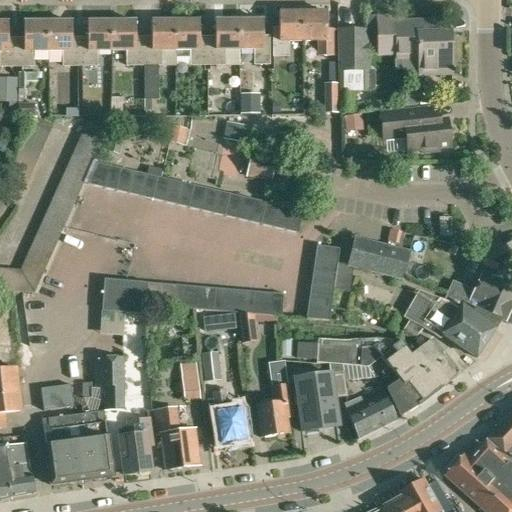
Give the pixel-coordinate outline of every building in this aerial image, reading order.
[(327,13),(303,14),(304,43),(318,43),(319,58),(334,58),(333,31),(327,32),(327,13)] [(304,43),(303,14),(279,15),(280,32),(273,32),(274,59),(289,58),(288,44),(304,43)] [(401,16),(376,17),(377,41),(378,56),(395,55),(395,70),(417,69),(417,76),(452,75),(450,32),(431,33),(430,21),(401,22),(401,16)] [(263,21),(239,22),(240,52),(255,51),(255,66),(270,66),(270,40),(263,40),(263,21)] [(112,23),(112,53),(127,52),(127,67),(142,66),(142,40),(136,40),(136,22),(112,23)] [(176,52),(176,22),(152,22),(152,40),(145,41),(146,67),(161,67),(161,52),(176,52)] [(176,22),(176,52),(191,52),(191,67),(206,66),(206,40),(200,40),(200,22),(176,22)] [(240,52),(239,22),(216,22),(216,40),(209,40),(210,67),(225,66),(224,52),(240,52)] [(0,23),(0,68),(14,68),(14,41),(8,41),(8,23),(0,23)] [(48,54),(48,23),(24,23),(25,41),(18,41),(18,68),(33,68),(33,54),(48,54)] [(72,23),(48,23),(48,54),(63,54),(63,68),(78,68),(78,41),(72,41),(72,23)] [(112,53),(112,23),(88,23),(88,41),(82,41),(83,67),(96,67),(96,53),(112,53)] [(338,30),(339,111),(353,110),(353,106),(353,91),(368,91),(368,90),(369,90),(370,89),(371,89),(372,88),(372,87),(373,86),(373,85),(373,77),(372,75),(372,74),(371,73),(370,72),(368,72),(367,71),(362,71),(361,30),(338,30)] [(26,93),(25,89),(27,89),(27,82),(36,82),(36,73),(17,74),(18,93),(26,93)] [(0,80),(0,94),(15,94),(15,74),(0,74),(0,80)] [(338,114),(337,87),(325,87),(325,114),(338,114)] [(419,95),(419,106),(433,105),(432,94),(419,95)] [(32,117),(34,117),(33,104),(18,104),(19,118),(32,117)] [(420,112),(381,116),(383,141),(406,139),(408,154),(422,152),(422,156),(439,154),(438,150),(450,149),(447,122),(440,123),(438,110),(420,112)] [(368,113),(349,117),(352,134),(372,130),(368,113)] [(0,193),(19,201),(23,190),(52,126),(32,118),(2,182),(0,187),(0,193)] [(0,291),(35,294),(106,131),(87,122),(20,270),(0,268),(0,291)] [(181,125),(176,145),(190,148),(195,128),(181,125)] [(274,162),(250,157),(246,177),(271,181),(274,162)] [(97,187),(104,165),(96,164),(96,165),(87,185),(97,187)] [(104,165),(97,187),(110,190),(115,168),(104,165)] [(128,171),(115,168),(110,190),(122,193),(128,171)] [(128,171),(122,193),(131,195),(138,173),(128,171)] [(150,176),(138,173),(131,195),(144,198),(150,176)] [(162,179),(150,176),(144,198),(157,201),(162,179)] [(162,179),(157,201),(168,204),(175,182),(162,179)] [(175,182),(168,204),(181,207),(187,185),(175,182)] [(187,185),(181,207),(194,210),(200,188),(187,185)] [(200,188),(194,210),(207,213),(213,191),(200,188)] [(227,194),(213,191),(207,213),(221,216),(227,194)] [(227,194),(221,216),(231,219),(238,197),(227,194)] [(238,197),(231,219),(242,221),(249,199),(238,197)] [(262,202),(249,199),(242,221),(257,224),(262,202)] [(273,205),(262,202),(257,224),(268,227),(273,205)] [(283,207),(273,205),(268,227),(278,230),(283,207)] [(295,210),(283,207),(278,230),(290,232),(295,210)] [(295,210),(290,232),(297,234),(303,212),(295,210)] [(451,235),(451,233),(451,218),(450,218),(438,218),(438,225),(438,226),(438,231),(438,237),(451,237),(451,235)] [(336,264),(334,276),(351,279),(352,269),(378,275),(385,247),(353,239),(346,266),(337,264),(336,264)] [(336,264),(337,264),(338,250),(316,246),(314,261),(336,264)] [(409,253),(385,247),(378,275),(402,282),(409,253)] [(495,272),(498,264),(473,253),(470,261),(495,272)] [(314,261),(312,273),(334,276),(336,264),(314,261)] [(334,276),(312,273),(310,286),(332,289),(334,276)] [(456,302),(499,321),(500,320),(504,322),(511,303),(511,302),(509,301),(511,293),(511,286),(480,273),(476,283),(479,284),(475,291),(468,288),(466,293),(456,289),(452,298),(445,295),(444,298),(456,302)] [(145,306),(147,283),(103,280),(101,312),(103,312),(124,314),(144,315),(145,306)] [(173,286),(147,283),(145,306),(171,308),(173,286)] [(173,286),(171,308),(184,310),(186,287),(173,286)] [(333,289),(332,289),(310,286),(309,298),(330,301),(331,301),(333,289)] [(186,287),(184,310),(195,310),(197,288),(186,287)] [(209,289),(197,288),(195,310),(207,311),(209,289)] [(209,289),(207,311),(220,312),(221,290),(209,289)] [(221,290),(220,312),(233,314),(235,291),(221,290)] [(247,292),(235,291),(233,314),(245,315),(247,292)] [(259,293),(247,292),(245,315),(257,316),(259,293)] [(456,302),(444,298),(442,301),(417,292),(402,319),(421,329),(438,340),(441,336),(475,358),(494,329),(499,321),(456,302)] [(259,293),(257,316),(271,317),(272,294),(259,293)] [(283,295),(272,294),(271,317),(281,318),(283,295)] [(309,298),(307,310),(329,312),(330,310),(331,301),(330,301),(309,298)] [(329,312),(307,310),(305,320),(328,323),(329,312)] [(103,312),(101,335),(122,337),(124,314),(103,312)] [(257,342),(254,317),(238,315),(242,344),(257,342)] [(421,330),(407,323),(399,334),(413,341),(421,330)] [(372,340),(366,341),(350,343),(316,341),(316,348),(295,347),(295,360),(315,361),(315,365),(340,366),(341,366),(347,367),(358,368),(359,350),(373,349),(380,358),(388,369),(399,382),(400,381),(419,405),(440,389),(426,370),(422,373),(409,358),(398,344),(372,340)] [(426,370),(440,389),(459,375),(431,340),(409,358),(422,373),(426,370)] [(359,350),(358,368),(368,368),(380,358),(373,349),(359,350)] [(205,383),(221,381),(218,354),(202,355),(205,383)] [(122,359),(95,359),(95,389),(103,389),(103,411),(122,411),(122,359)] [(271,362),(275,388),(270,389),(273,405),(255,408),(260,439),(287,435),(285,419),(291,418),(286,387),(288,386),(284,361),(271,362)] [(183,399),(199,397),(195,364),(178,367),(183,399)] [(350,382),(376,378),(368,368),(358,368),(347,367),(341,366),(342,374),(343,383),(350,382)] [(2,414),(19,412),(14,369),(0,370),(0,430),(4,430),(2,414)] [(399,382),(388,369),(382,374),(392,386),(386,389),(399,418),(419,405),(400,381),(399,382)] [(343,383),(342,374),(293,381),(301,434),(337,429),(333,400),(345,398),(343,383)] [(73,408),(70,387),(40,391),(43,412),(73,408)] [(219,445),(245,441),(241,410),(227,411),(224,391),(212,393),(219,445)] [(358,441),(396,421),(384,397),(364,407),(360,399),(342,407),(358,441)] [(176,409),(154,412),(157,437),(160,437),(164,472),(199,468),(195,431),(179,433),(176,409)] [(511,411),(499,425),(511,437),(511,411)] [(112,478),(103,413),(41,421),(51,487),(112,478)] [(151,436),(149,420),(128,423),(128,431),(119,432),(120,438),(119,439),(123,477),(150,473),(146,436),(151,436)] [(511,437),(499,425),(485,441),(511,465),(511,437)] [(3,448),(2,439),(0,438),(0,499),(9,498),(6,480),(3,448)] [(483,511),(511,511),(511,466),(484,442),(467,461),(461,455),(443,476),(483,511)] [(25,444),(3,448),(6,480),(9,498),(35,493),(32,475),(30,475),(25,444)] [(380,509),(381,511),(452,511),(435,480),(424,486),(421,479),(395,494),(398,500),(380,509)]
